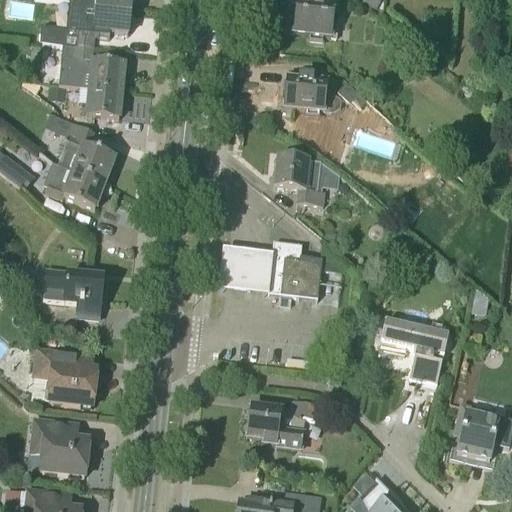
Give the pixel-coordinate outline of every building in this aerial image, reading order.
[(130,11),(131,0),(89,0),(89,7),(130,11)] [(373,0),(356,0),(376,11),(380,4),(373,0)] [(292,23),(294,23),(292,39),(309,40),(309,44),(322,46),(322,41),(336,42),(337,26),(333,25),(335,3),(321,2),(321,6),(304,4),(304,5),(307,5),(307,10),(294,9),(293,9),(292,9),(290,10),(289,11),(288,12),(288,13),(287,14),(287,15),(287,16),(287,17),(287,18),(288,19),(289,20),(289,21),(290,22),(291,22),(292,23)] [(108,43),(109,38),(127,40),(130,11),(89,7),(72,5),(69,38),(74,39),(73,52),(93,54),(93,41),(108,43)] [(92,66),(93,54),(73,52),(65,51),(65,52),(67,53),(65,76),(63,93),(78,94),(87,95),(123,98),(125,84),(122,83),(123,69),(92,66)] [(304,120),(318,121),(319,116),(331,117),(338,113),(339,105),(333,101),(333,93),(326,93),(327,87),(313,86),(313,83),(289,80),(289,85),(285,85),(283,113),(305,115),(304,120)] [(366,105),(345,87),(336,96),(357,114),(366,105)] [(55,105),(56,91),(46,90),(45,104),(55,105)] [(123,98),(87,95),(86,109),(80,109),(79,120),(118,124),(120,110),(122,111),(123,98)] [(367,112),(363,108),(357,114),(362,118),(367,112)] [(67,141),(66,141),(62,152),(73,156),(66,174),(104,189),(114,164),(86,152),(92,137),(74,130),(73,131),(70,130),(66,141),(67,141)] [(0,166),(0,177),(4,180),(23,195),(33,183),(13,168),(5,161),(0,166)] [(320,167),(307,165),(278,162),(274,193),(298,195),(296,208),(322,212),(324,197),(321,197),(322,192),(337,194),(338,181),(320,167)] [(464,185),(471,176),(461,169),(454,178),(464,185)] [(63,207),(64,204),(94,216),(104,189),(66,174),(57,170),(45,200),(63,207)] [(326,246),(331,244),(332,238),(327,235),(322,237),(321,243),(326,246)] [(399,247),(405,266),(417,261),(411,243),(399,247)] [(298,262),(300,251),(273,248),(272,257),(267,299),(279,300),(279,302),(280,302),(280,301),(298,303),(297,304),(298,304),(298,303),(317,305),(320,273),(342,276),(342,270),(322,252),(321,264),(298,262)] [(272,257),(222,252),(217,293),(267,299),(272,257)] [(98,324),(99,312),(100,309),(103,307),(104,299),(101,296),(102,283),(45,277),(42,305),(77,309),(75,322),(98,324)] [(383,329),(384,329),(380,347),(415,355),(408,384),(436,391),(440,371),(447,339),(384,325),(383,329)] [(51,384),(49,407),(91,412),(93,400),(91,400),(94,376),(75,374),(77,360),(37,356),(35,382),(51,384)] [(489,466),(498,431),(501,432),(506,411),(473,403),(471,413),(461,411),(449,462),(472,467),(473,462),(489,466)] [(316,409),(293,406),(291,419),(281,417),(281,415),(250,412),(249,416),(246,418),(244,435),(246,438),(246,443),(263,445),(262,449),(301,453),(304,423),(315,424),(316,409)] [(34,426),(32,450),(29,476),(84,482),(88,446),(62,443),(64,429),(34,426)] [(362,505),(365,511),(400,511),(387,498),(378,489),(362,505)] [(54,511),(56,499),(27,495),(25,511),(54,511)] [(238,505),(238,511),(237,511),(319,511),(321,502),(285,497),(283,511),(238,505)]
